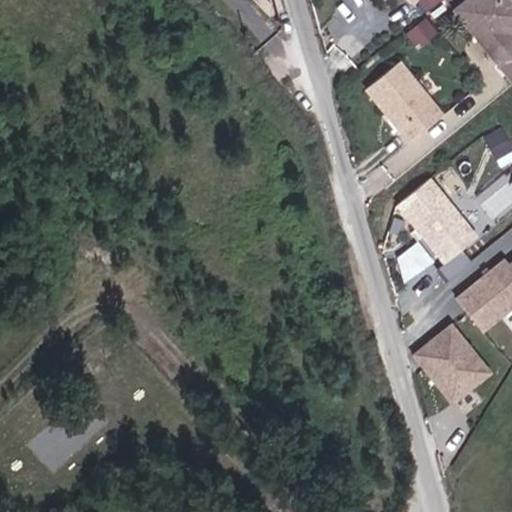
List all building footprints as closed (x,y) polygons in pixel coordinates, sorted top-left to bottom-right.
[(511,35),(511,0),(473,0),(457,13),(500,66),(501,65),(511,77),(511,37),(511,35)] [(422,44),(434,26),(421,17),(408,34),(422,44)] [(444,120),(400,68),(367,96),(412,148),(444,120)] [(470,92),(445,108),(454,121),(478,105),(470,92)] [(511,179),(504,170),(473,195),(490,217),(511,200),(511,179)] [(429,178),(396,204),(443,262),(476,236),(429,178)] [(455,297),(505,264),(501,258),(451,291),(455,297)] [(511,259),(505,264),(455,297),(478,326),(511,303),(511,259)] [(489,370),(449,321),(410,352),(450,401),(489,370)]
